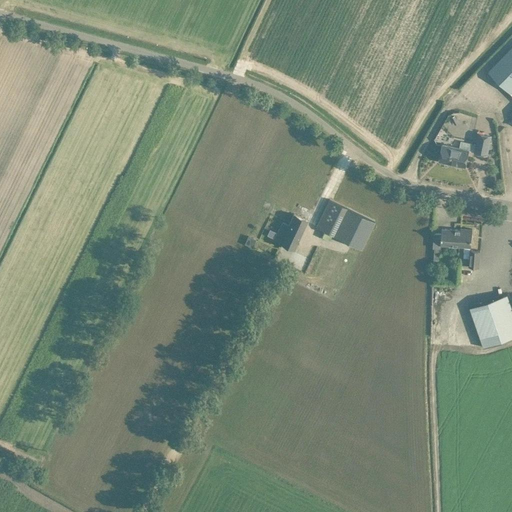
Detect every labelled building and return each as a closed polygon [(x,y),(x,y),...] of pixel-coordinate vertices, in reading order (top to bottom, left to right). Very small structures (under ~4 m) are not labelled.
[(64,0),(227,72),(259,0),(64,0)] [(343,0),(336,7),(343,14),(351,6),(345,0),(343,0)] [(301,25),(296,34),(307,39),(311,30),(301,25)] [(356,33),(350,44),(357,48),(363,37),(356,33)] [(327,44),(321,52),(326,55),(332,47),(327,44)] [(511,94),(511,47),(488,71),(511,94)] [(332,48),(326,56),(332,60),(338,52),(332,48)] [(346,73),(352,77),(359,70),(353,65),(346,73)] [(416,93),(422,99),(429,92),(423,86),(416,93)] [(317,93),(324,99),(330,93),(323,87),(317,93)] [(406,129),(409,125),(401,119),(398,123),(406,129)] [(487,154),(489,145),(491,136),(478,133),(476,142),(474,152),(487,154)] [(469,149),(459,147),(443,144),(439,161),(465,166),(469,149)] [(330,199),(317,226),(326,230),(323,236),(330,239),(333,234),(334,234),(353,244),(361,248),(374,221),(347,207),(332,200),(330,199)] [(289,225),(282,222),(274,239),(294,248),(308,220),(294,213),(289,225)] [(441,244),(459,245),(460,229),(442,228),(442,233),(435,232),(434,247),(433,268),(438,269),(440,247),(441,244)] [(469,266),(479,267),(480,250),(471,249),(473,229),(461,228),(460,229),(459,245),(464,246),(463,257),(470,257),(469,266)] [(248,236),(245,244),(252,247),(254,243),(252,237),(248,236)] [(318,250),(315,267),(343,272),(347,255),(318,250)] [(314,269),(312,280),(342,283),(344,272),(314,269)] [(437,270),(434,276),(441,281),(445,275),(437,270)] [(470,306),(483,346),(511,336),(511,306),(507,293),(470,306)]
